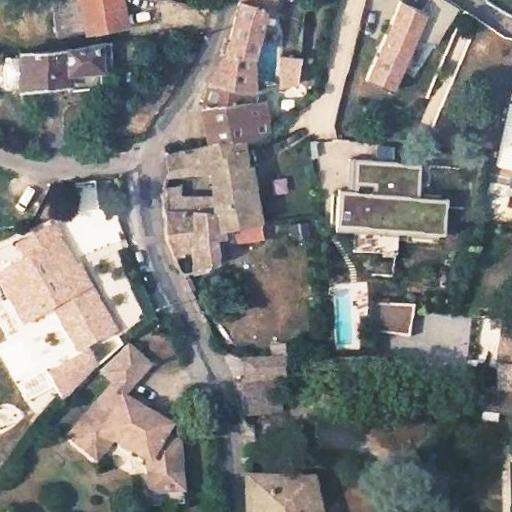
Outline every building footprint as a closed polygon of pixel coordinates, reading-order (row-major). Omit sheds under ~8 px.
[(61,35),(125,23),(121,0),(16,0),(21,25),(21,37),(61,35)] [(165,241),(170,253),(186,249),(193,274),(200,272),(217,263),(212,247),(261,242),(247,170),(243,170),(237,142),(258,139),(264,134),(259,91),(254,92),(252,74),(251,60),(255,40),(261,15),(269,17),(271,0),(273,0),(283,2),(283,0),(244,0),(243,5),(239,3),(220,65),(209,83),(201,108),(208,147),(164,154),(167,174),(209,169),(211,194),(212,210),(176,210),(176,195),(176,186),(162,186),(165,241)] [(449,0),(427,0),(420,9),(398,0),(364,79),(392,91),(400,73),(414,40),(434,44),(460,6),(449,0)] [(269,17),(261,15),(255,40),(267,43),(272,18),(269,17)] [(414,40),(400,73),(410,80),(434,44),(414,40)] [(7,87),(69,83),(70,92),(103,88),(101,63),(113,62),(112,42),(72,48),(62,49),(21,51),(21,55),(6,56),(7,87)] [(279,74),(277,88),(295,85),(299,62),(281,59),(279,74)] [(370,187),(372,162),(347,160),(345,185),(370,187)] [(447,202),(417,199),(419,166),(372,162),(370,187),(370,195),(356,194),(355,200),(336,198),(334,225),(432,233),(434,209),(446,210),(447,202)] [(176,195),(176,210),(212,210),(211,194),(176,195)] [(434,209),(432,233),(444,234),(446,210),(434,209)] [(75,350),(106,331),(72,270),(67,272),(52,245),(56,242),(47,228),(13,250),(20,262),(0,275),(0,289),(16,316),(43,299),(75,350)] [(374,336),(408,340),(410,309),(373,306),(374,336)] [(469,403),(468,411),(511,417),(511,313),(504,313),(496,394),(471,391),(469,403)] [(67,437),(86,452),(101,435),(111,441),(147,462),(149,493),(182,490),(178,443),(164,435),(169,427),(152,416),(121,398),(149,365),(127,345),(99,370),(114,383),(67,437)] [(271,364),(284,363),(286,363),(285,348),(280,348),(272,348),(269,351),(268,359),(271,364)] [(240,366),(243,386),(277,382),(285,380),(284,363),(271,364),(240,366)] [(243,386),(231,388),(239,418),(278,414),(277,382),(243,386)] [(469,403),(471,391),(460,389),(459,401),(469,403)] [(169,427),(173,419),(157,409),(152,416),(169,427)] [(96,460),(111,441),(101,435),(86,452),(96,460)] [(245,467),(245,482),(257,482),(257,468),(245,467)] [(245,511),(316,511),(311,482),(257,482),(245,482),(245,511)]
